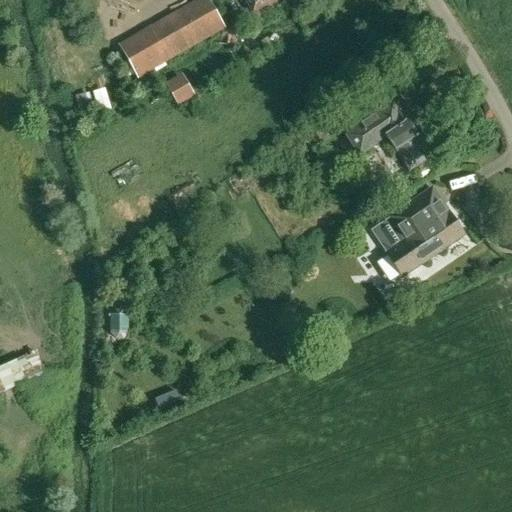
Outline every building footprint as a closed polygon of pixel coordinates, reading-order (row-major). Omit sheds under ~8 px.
[(209,0),(196,0),(143,30),(118,45),(138,80),(226,29),(209,0)] [(245,0),(253,14),(276,0),(245,0)] [(181,99),(200,91),(193,75),(174,83),(181,99)] [(110,81),(97,85),(103,108),(116,105),(110,81)] [(313,136),(340,117),(349,112),(342,101),(333,107),(335,108),(307,127),(313,136)] [(345,135),(353,147),(359,156),(387,137),(409,171),(418,166),(421,171),(433,163),(393,103),(345,135)] [(373,231),(403,275),(462,235),(432,191),(373,231)] [(127,342),(127,310),(110,310),(110,342),(127,342)] [(0,367),(0,394),(44,376),(36,351),(0,367)] [(178,392),(158,400),(165,416),(184,408),(178,392)]
